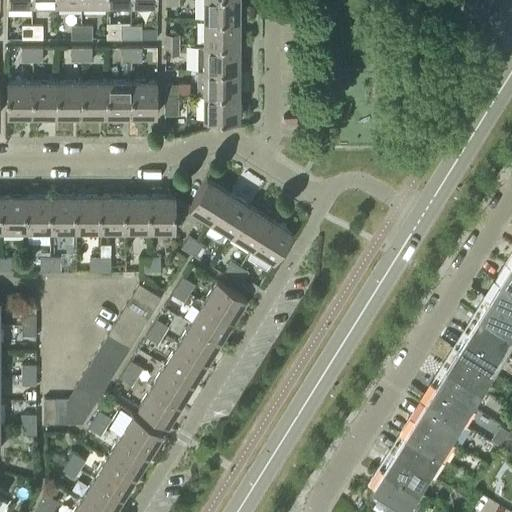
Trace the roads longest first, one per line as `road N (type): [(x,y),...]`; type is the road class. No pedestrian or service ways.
road 1 (residential): [(311,511),(511,186)]
road 2 (residential): [(134,511),(324,198)]
road 3 (tertiary): [(236,511),(426,215)]
road 4 (residential): [(0,162),(143,161),(227,137),(268,161)]
road 5 (tertiary): [(426,215),(511,78)]
road 6 (residential): [(268,161),(271,9)]
